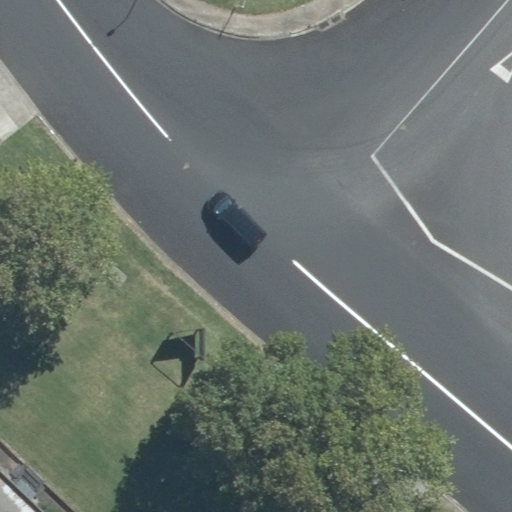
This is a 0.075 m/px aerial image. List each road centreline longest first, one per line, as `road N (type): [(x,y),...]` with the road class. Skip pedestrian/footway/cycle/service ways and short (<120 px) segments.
road 1 (primary): [(58,0),(96,54),(284,255)]
road 2 (unclassified): [(284,255),(499,0)]
road 3 (primary): [(284,255),(511,440)]
road 4 (unknown): [(481,415),(363,511)]
